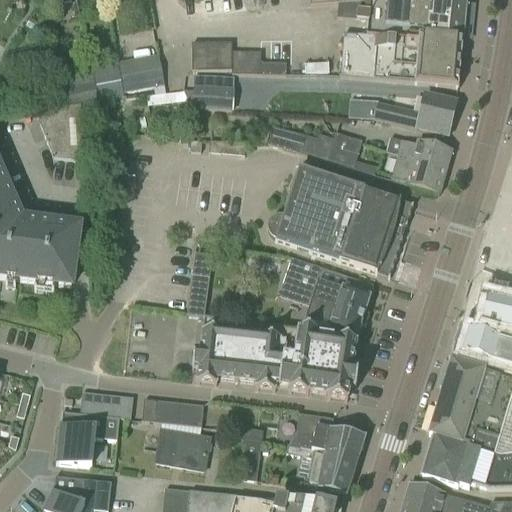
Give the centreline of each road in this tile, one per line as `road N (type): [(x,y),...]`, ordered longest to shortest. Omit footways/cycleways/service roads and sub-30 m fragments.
road 1 (tertiary): [(399,420),(481,161),(511,0)]
road 2 (unclassified): [(75,379),(399,420)]
road 3 (unknown): [(91,335),(71,205),(35,153),(14,139)]
road 4 (residential): [(53,375),(34,466),(0,497)]
